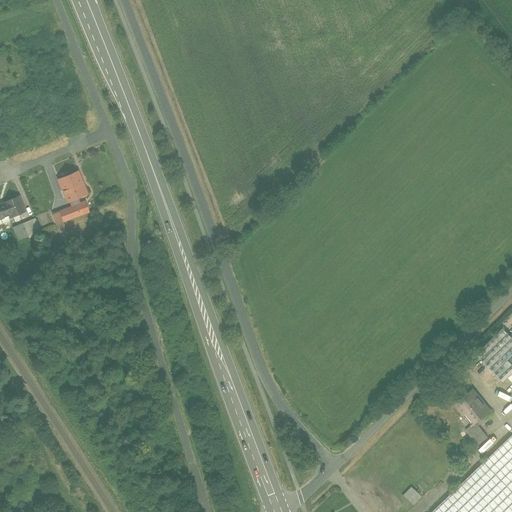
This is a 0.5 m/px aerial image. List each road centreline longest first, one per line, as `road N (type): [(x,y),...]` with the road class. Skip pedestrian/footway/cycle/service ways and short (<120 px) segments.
road 1 (primary): [(85,0),(276,511)]
road 2 (unclassified): [(333,466),(290,418),(257,359),(125,0)]
road 3 (unclassified): [(333,466),(511,293)]
